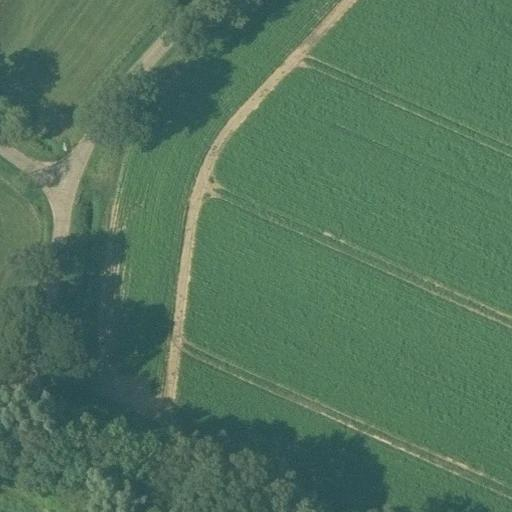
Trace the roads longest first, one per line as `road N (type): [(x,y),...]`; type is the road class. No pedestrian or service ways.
road 1 (unclassified): [(235,511),(89,446),(31,405),(27,379),(62,182)]
road 2 (unclassified): [(62,182),(154,49),(199,0)]
